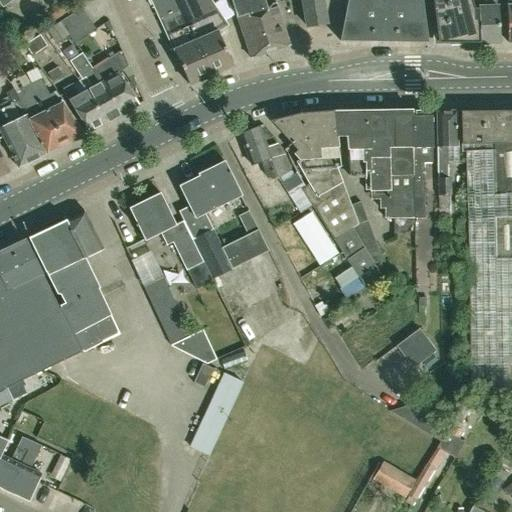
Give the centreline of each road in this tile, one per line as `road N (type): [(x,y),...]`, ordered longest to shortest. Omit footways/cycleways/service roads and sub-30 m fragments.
road 1 (tertiary): [(179,121),(288,81),(511,75)]
road 2 (tertiary): [(0,212),(179,121)]
road 3 (residential): [(179,121),(123,0)]
